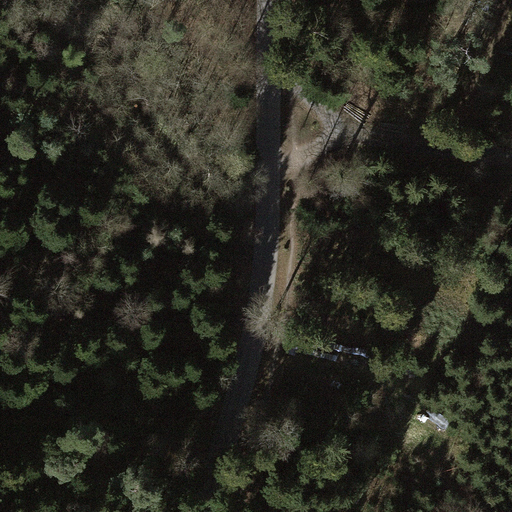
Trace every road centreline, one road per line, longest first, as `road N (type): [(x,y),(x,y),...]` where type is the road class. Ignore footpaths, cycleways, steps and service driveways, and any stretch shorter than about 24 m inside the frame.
road 1 (unclassified): [(271,0),(265,273),(202,511)]
road 2 (track): [(269,68),(347,130),(511,161)]
